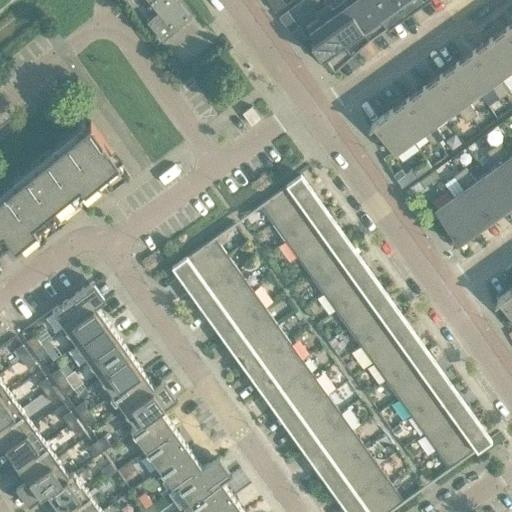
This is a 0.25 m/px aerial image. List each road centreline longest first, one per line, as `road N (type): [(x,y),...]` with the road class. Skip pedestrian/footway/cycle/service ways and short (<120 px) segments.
road 1 (residential): [(296,511),(105,243)]
road 2 (residential): [(214,167),(126,37),(101,23),(0,105)]
road 3 (residential): [(440,297),(307,110)]
road 4 (residential): [(476,0),(307,110)]
road 5 (residential): [(307,110),(228,0)]
road 6 (residential): [(105,243),(214,167)]
road 7 (residential): [(511,396),(440,297)]
road 8 (residential): [(0,292),(74,242),(105,243)]
